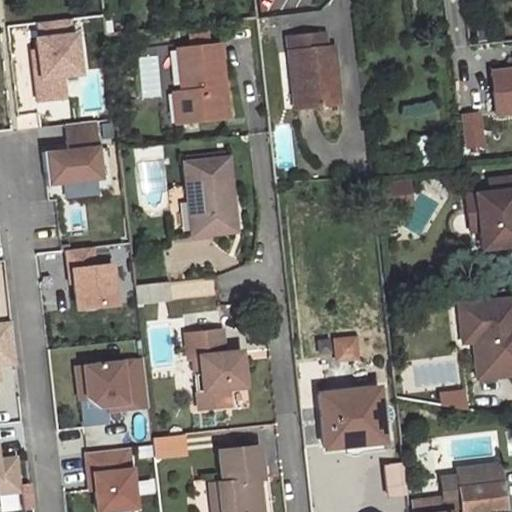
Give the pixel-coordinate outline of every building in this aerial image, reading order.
[(79,74),(75,35),(71,35),(69,19),(37,23),(39,39),(35,39),(36,51),(39,78),(34,79),(37,102),(64,98),(62,77),(79,74)] [(323,33),(286,37),(288,52),(293,51),(298,108),(338,104),(332,46),(325,47),(323,33)] [(217,45),(174,50),(180,92),(183,121),(225,116),(217,45)] [(36,51),(31,52),(34,79),(39,78),(36,51)] [(511,70),(489,73),(494,115),(511,112),(511,70)] [(183,121),(180,92),(170,93),(174,122),(183,121)] [(477,115),(461,117),(465,148),(481,146),(477,115)] [(66,150),(41,153),(45,186),(60,184),(101,180),(95,121),(63,124),(66,150)] [(428,134),(412,136),(416,167),(432,165),(428,134)] [(392,150),(376,151),(378,172),(393,171),(392,150)] [(225,200),(230,200),(225,159),(182,164),(190,236),(228,231),(225,200)] [(511,177),(507,178),(508,190),(488,193),(464,196),(467,214),(473,213),(477,216),(479,230),(481,249),(511,245),(511,177)] [(507,178),(487,180),(488,193),(508,190),(507,178)] [(101,180),(60,184),(62,199),(103,195),(101,180)] [(405,181),(379,183),(381,198),(407,196),(405,181)] [(408,209),(407,196),(381,198),(383,212),(408,209)] [(473,213),(467,214),(469,231),(479,230),(477,216),(473,213)] [(71,272),(76,310),(114,305),(110,266),(93,268),(91,247),(66,250),(68,272),(71,272)] [(168,282),(133,286),(135,301),(170,297),(168,282)] [(511,373),(511,297),(461,303),(463,323),(469,322),(471,341),(474,379),(511,373)] [(461,303),(456,304),(460,341),(471,341),(469,322),(463,323),(461,303)] [(10,321),(0,322),(0,364),(15,363),(10,321)] [(192,359),(198,358),(201,391),(195,391),(197,411),(230,408),(228,388),(245,387),(242,362),(237,362),(236,353),(223,354),(220,331),(184,334),(187,359),(192,359)] [(198,358),(192,359),(195,391),(201,391),(198,358)] [(107,411),(147,407),(142,359),(74,367),(78,399),(85,398),(96,407),(106,406),(107,411)] [(318,360),(297,363),(299,384),(321,381),(318,360)] [(375,388),(316,395),(317,405),(298,407),(303,447),(321,445),(322,448),(388,441),(386,420),(379,421),(375,388)] [(85,398),(78,399),(81,426),(108,423),(107,411),(106,406),(96,407),(85,398)] [(183,434),(151,438),(153,459),(185,455),(183,434)] [(257,446),(218,450),(221,482),(217,483),(219,511),(260,511),(257,479),(261,479),(257,446)] [(93,489),(95,511),(98,511),(134,508),(127,448),(84,453),(87,475),(92,475),(93,489)] [(0,493),(16,492),(13,460),(0,461),(0,493)] [(457,489),(499,484),(496,465),(457,470),(458,476),(441,479),(443,498),(458,496),(457,489)] [(219,511),(217,483),(208,484),(211,511),(219,511)] [(32,508),(29,484),(19,485),(22,510),(32,508)] [(411,511),(474,511),(504,509),(501,484),(499,484),(457,489),(458,496),(443,498),(410,502),(411,511)]
